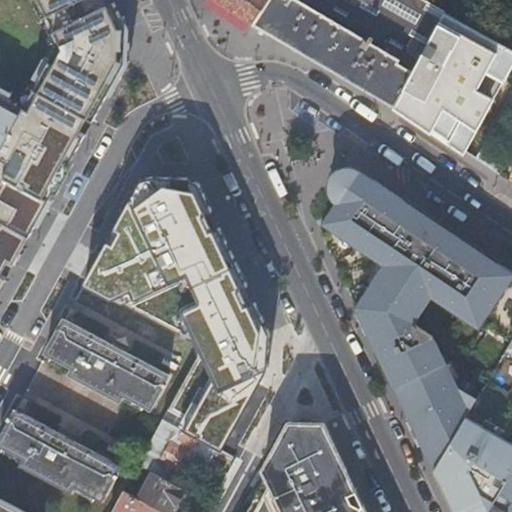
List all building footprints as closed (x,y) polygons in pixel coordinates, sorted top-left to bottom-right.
[(32,0),(0,0),(0,95),(19,106),(56,47),(32,0)] [(0,220),(30,237),(63,176),(58,174),(65,160),(71,162),(85,137),(79,134),(87,120),(93,122),(125,65),(126,32),(119,31),(104,0),(32,0),(56,47),(19,106),(0,95),(0,220)] [(221,0),(254,22),(267,0),(221,0)] [(267,0),(254,22),(395,104),(427,43),(445,10),(426,0),(363,0),(360,7),(347,0),(267,0)] [(427,43),(395,104),(465,150),(511,65),(511,47),(445,10),(427,43)] [(506,159),(483,145),(475,156),(499,172),(506,159)] [(511,341),(511,339),(511,273),(357,169),(351,167),(347,167),(343,168),(339,170),(336,172),(334,174),(332,178),(331,181),(330,184),(330,188),(331,192),(333,197),(336,201),(338,202),(325,223),(320,229),(434,468),(476,399),(458,388),(433,336),(415,324),(414,322),(432,295),(474,323),(477,318),(511,341)] [(192,343),(197,359),(163,420),(215,450),(221,453),(268,368),(269,335),(199,184),(176,173),(141,182),(84,286),(192,343)] [(30,237),(0,220),(0,284),(4,278),(0,275),(0,261),(1,259),(14,268),(30,237)] [(116,348),(105,342),(65,321),(47,353),(53,356),(50,361),(72,372),(71,374),(119,400),(121,398),(143,410),(145,405),(150,408),(167,376),(128,355),(122,352),(116,348)] [(108,337),(105,342),(116,348),(119,342),(108,337)] [(119,342),(116,348),(122,352),(126,345),(125,338),(119,342)] [(122,352),(128,355),(131,349),(126,345),(122,352)] [(434,468),(455,511),(487,511),(511,471),(511,351),(507,348),(476,399),(434,468)] [(119,467),(79,446),(74,443),(66,439),(57,434),(17,412),(0,442),(0,444),(4,447),(2,451),(23,463),(22,465),(71,491),(72,488),(94,500),(96,496),(102,499),(119,467)] [(206,466),(215,450),(163,420),(146,450),(160,458),(168,444),(186,454),(206,466)] [(360,511),(363,508),(323,426),(289,424),(263,472),(266,479),(271,481),(263,497),(255,511),(250,509),(248,511),(360,511)] [(60,429),(57,434),(66,439),(69,434),(60,429)] [(74,443),(77,438),(76,430),(69,434),(66,439),(74,443)] [(74,443),(79,446),(82,441),(77,438),(74,443)] [(158,477),(169,483),(186,454),(168,444),(160,458),(167,463),(158,477)] [(153,474),(158,477),(167,463),(160,458),(146,450),(138,465),(153,474)] [(511,511),(511,471),(487,511),(511,511)] [(169,511),(173,505),(176,506),(184,491),(169,483),(158,477),(153,474),(138,501),(142,503),(158,511),(169,511)] [(112,511),(158,511),(142,503),(138,501),(123,493),(112,511)] [(258,495),(250,509),(255,511),(263,497),(258,495)] [(21,511),(0,500),(0,511),(21,511)]
